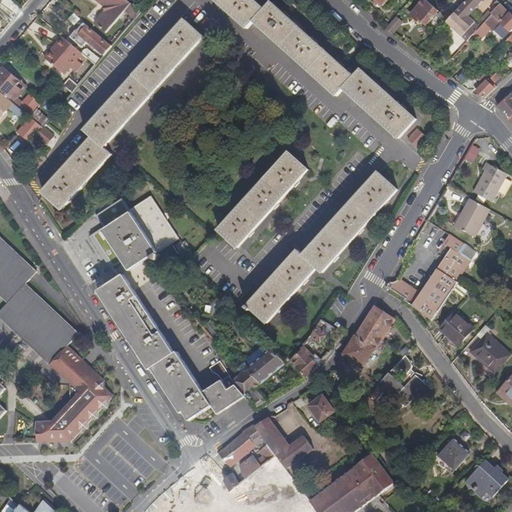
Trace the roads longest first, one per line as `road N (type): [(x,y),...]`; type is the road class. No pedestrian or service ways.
road 1 (residential): [(188,462),(14,191)]
road 2 (residential): [(199,0),(435,176)]
road 3 (residential): [(188,462),(324,372),(372,291)]
road 4 (residential): [(14,191),(184,0)]
road 5 (residential): [(372,291),(399,312),(511,447)]
road 6 (residential): [(331,0),(477,113)]
road 7 (residential): [(372,291),(435,176)]
